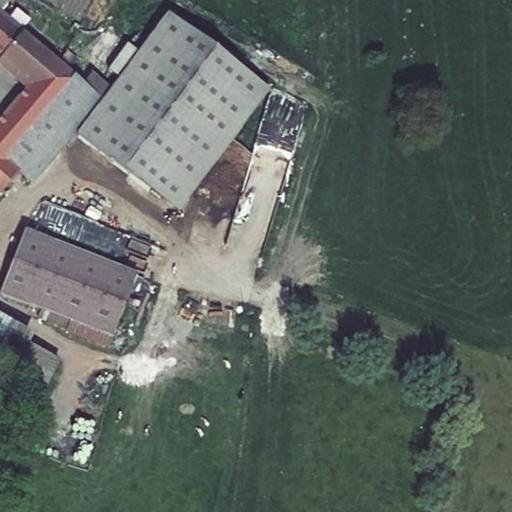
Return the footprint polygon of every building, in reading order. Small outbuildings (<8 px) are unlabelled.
[(0,191),(11,201),(32,175),(49,188),(100,128),(119,105),(0,9),(0,50),(45,87),(0,137),(0,191)] [(293,92),(197,12),(119,105),(100,128),(196,208),(293,92)] [(0,212),(11,201),(0,191),(0,212)] [(235,223),(230,247),(254,252),(259,227),(235,223)] [(158,273),(46,237),(26,299),(138,335),(158,273)] [(39,329),(0,307),(0,357),(27,373),(42,345),(33,340),(39,329)] [(63,357),(42,345),(27,373),(47,384),(63,357)]
